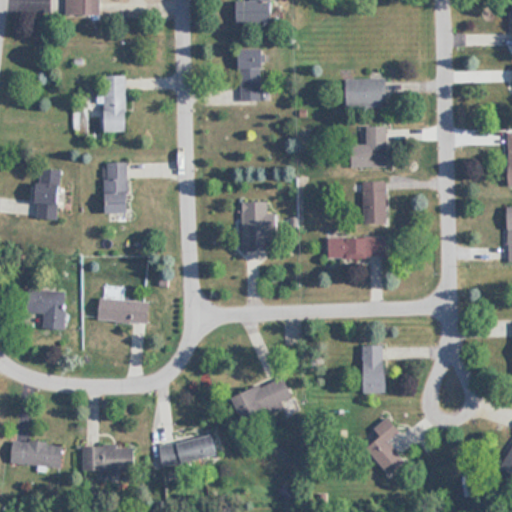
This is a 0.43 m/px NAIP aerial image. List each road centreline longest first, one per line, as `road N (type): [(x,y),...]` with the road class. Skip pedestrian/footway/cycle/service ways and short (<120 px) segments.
road 1 (residential): [(193,301),(184,0)]
road 2 (residential): [(440,288),(448,262),(442,0)]
road 3 (residential): [(440,288),(407,296),(193,301)]
road 4 (residential): [(193,301),(179,346),(146,372),(30,366),(0,350)]
road 5 (residential): [(449,335),(471,390),(461,408),(438,409),(429,389),(449,335),(440,288)]
